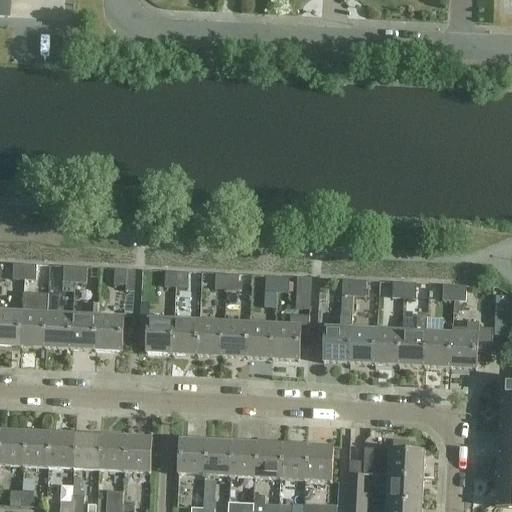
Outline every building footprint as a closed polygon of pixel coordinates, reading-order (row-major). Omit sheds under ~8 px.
[(0,0),(0,18),(9,19),(9,0),(0,0)] [(13,281),(25,282),(26,266),(14,266),(13,281)] [(26,266),(25,282),(36,282),(37,267),(26,266)] [(63,284),(75,284),(76,269),(64,268),(63,284)] [(76,269),(75,284),(87,285),(88,269),(76,269)] [(127,271),(115,271),(115,287),(127,287),(127,271)] [(165,289),(177,289),(178,274),(166,273),(165,289)] [(178,274),(177,289),(189,290),(190,275),(178,274)] [(228,277),(217,276),(216,291),(227,292),(228,277)] [(228,277),(227,292),(239,293),(240,277),(228,277)] [(278,279),(267,279),(266,294),(278,295),(278,279)] [(278,279),(278,295),(290,295),(290,280),(278,279)] [(341,298),(355,299),(355,283),(342,282),(341,298)] [(355,283),(355,299),(366,299),(367,283),(355,283)] [(393,300),(405,301),(406,285),(394,285),(393,300)] [(406,285),(405,301),(417,302),(418,286),(406,285)] [(444,303),(455,303),(456,288),(444,287),(444,303)] [(467,304),(467,288),(456,288),(455,303),(467,304)] [(511,294),(496,294),(496,323),(511,322),(511,294)] [(23,314),(21,350),(46,352),(48,315),(49,296),(24,295),(23,314)] [(88,317),(73,316),(72,353),(97,354),(99,318),(99,307),(88,306),(88,317)] [(23,314),(0,312),(0,349),(21,350),(23,314)] [(73,316),(48,315),(46,352),(72,353),(73,316)] [(123,356),(125,320),(125,319),(99,318),(97,354),(123,356)] [(276,326),(274,363),(300,364),(301,337),(309,337),(310,319),(291,318),(290,327),(276,326)] [(349,367),(351,330),(352,318),(340,318),(340,330),(325,329),(323,365),(349,367)] [(148,320),(146,356),(172,358),(174,321),(148,320)] [(402,333),(400,369),(425,370),(427,334),(428,320),(419,320),(418,333),(402,333)] [(174,321),(172,358),(198,359),(200,322),(174,321)] [(200,322),(198,359),(223,360),(225,323),(200,322)] [(225,323),(223,360),(249,362),(250,325),(225,323)] [(477,373),(478,340),(492,341),(493,331),(479,330),(479,325),(468,324),(467,330),(453,330),(452,335),(453,335),(451,372),(477,373)] [(250,325),(249,362),(274,363),(276,326),(250,325)] [(351,330),(349,367),(375,368),(377,331),(351,330)] [(377,331),(375,368),(400,369),(402,333),(377,331)] [(453,335),(452,335),(427,334),(425,370),(451,372),(453,335)] [(511,382),(502,382),(501,382),(500,408),(511,408),(511,382)] [(499,433),(511,433),(511,408),(500,408),(499,433)] [(0,432),(0,436),(0,469),(24,470),(26,434),(0,432)] [(511,433),(499,433),(498,458),(511,459),(511,433)] [(26,434),(24,470),(49,472),(51,435),(26,434)] [(51,435),(49,472),(75,473),(76,436),(51,435)] [(76,436),(75,473),(100,474),(102,437),(76,436)] [(102,437),(100,474),(125,475),(127,438),(102,437)] [(127,438),(125,475),(151,477),(153,440),(127,438)] [(180,441),(178,477),(178,478),(204,479),(206,443),(180,441)] [(232,444),(206,443),(204,479),(230,480),(232,444)] [(257,445),(232,444),(230,480),(255,482),(257,445)] [(283,446),(257,445),(255,482),(281,483),(283,446)] [(283,446),(281,483),(306,484),(308,448),(283,446)] [(334,449),(308,448),(306,484),(332,486),(334,449)] [(388,479),(388,478),(424,480),(425,454),(365,451),(364,478),(388,479)] [(497,484),(511,484),(511,459),(498,458),(497,484)] [(350,464),(349,477),(361,477),(362,464),(350,464)] [(423,505),(424,480),(388,478),(388,479),(386,504),(423,505)] [(347,500),(368,501),(369,483),(348,482),(347,500)] [(511,510),(511,484),(497,484),(495,510),(511,510)] [(12,493),(11,509),(22,509),(23,494),(12,493)] [(112,493),(110,511),(122,511),(123,507),(124,494),(112,493)] [(35,494),(23,494),(22,509),(34,510),(35,494)] [(347,500),(346,511),(367,511),(368,501),(347,500)]
